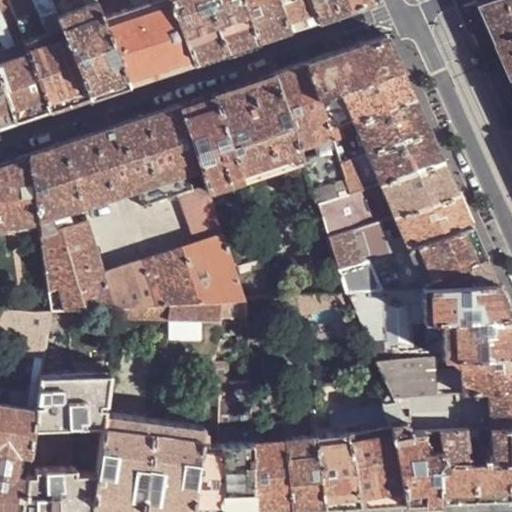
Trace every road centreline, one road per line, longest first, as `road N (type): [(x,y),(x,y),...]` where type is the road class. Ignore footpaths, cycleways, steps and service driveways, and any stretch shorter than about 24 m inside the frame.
road 1 (unclassified): [(400,12),(0,146)]
road 2 (residential): [(400,12),(431,60),(511,239)]
